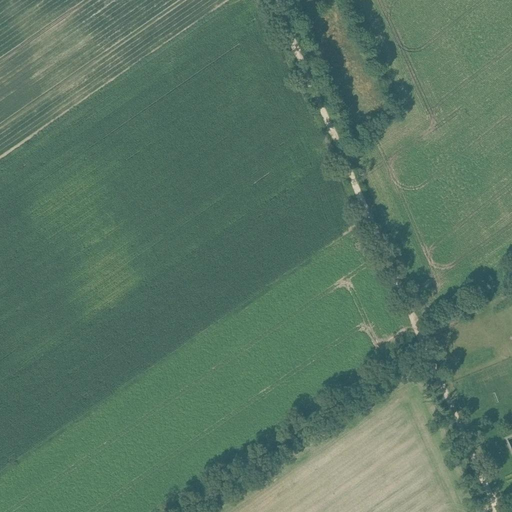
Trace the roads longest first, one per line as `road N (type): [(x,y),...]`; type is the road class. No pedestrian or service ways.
road 1 (track): [(275,0),(417,337)]
road 2 (track): [(417,337),(169,511)]
